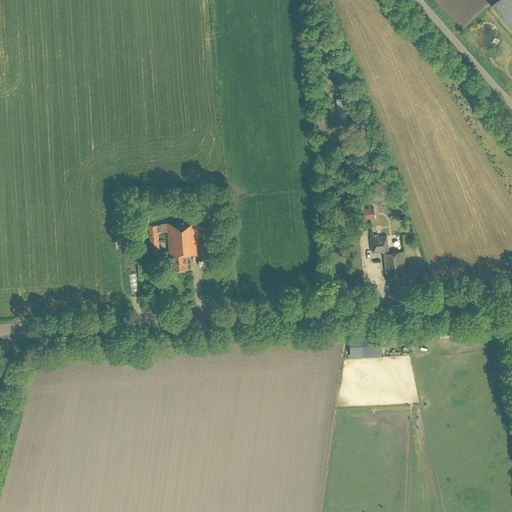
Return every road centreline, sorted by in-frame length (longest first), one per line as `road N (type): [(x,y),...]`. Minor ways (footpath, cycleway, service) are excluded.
road 1 (tertiary): [(0,329),(470,295)]
road 2 (unclassified): [(418,0),(511,104)]
